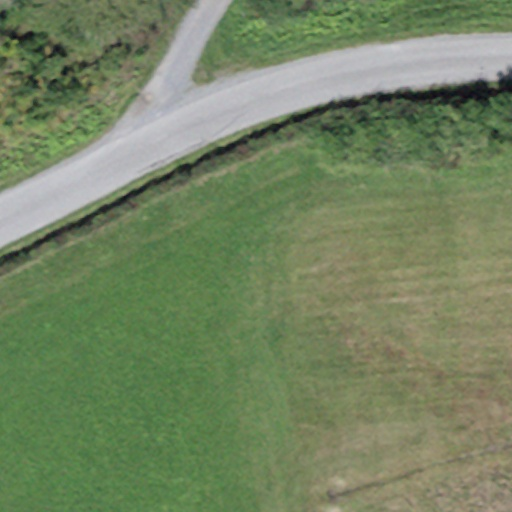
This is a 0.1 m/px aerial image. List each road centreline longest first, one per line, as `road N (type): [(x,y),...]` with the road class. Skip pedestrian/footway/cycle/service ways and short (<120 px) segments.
road 1 (unclassified): [(511,60),(297,86),(0,218)]
road 2 (track): [(127,156),(213,0)]
